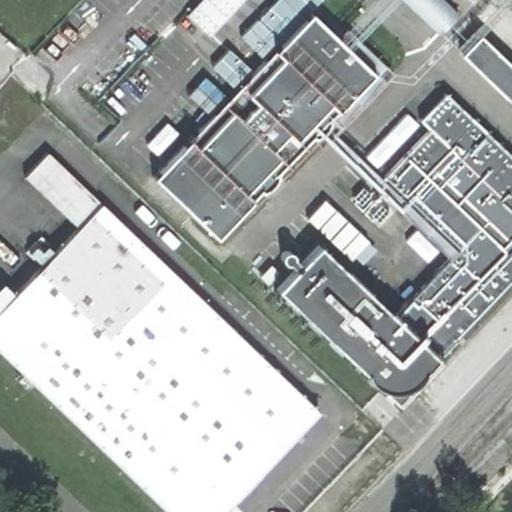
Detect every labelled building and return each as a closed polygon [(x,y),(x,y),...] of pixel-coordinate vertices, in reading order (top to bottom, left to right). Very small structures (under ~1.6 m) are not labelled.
[(442,0),(405,0),(436,29),(453,10),(442,0)] [(367,70),(304,10),(146,172),(208,232),(263,176),(367,70)] [(511,99),(511,63),(479,33),(461,52),(511,99)] [(511,158),(442,92),(419,115),(511,204),(511,158)] [(511,269),(511,216),(424,130),(381,173),(453,245),(390,312),(316,243),(268,289),(370,390),(379,392),(391,382),(400,389),(476,308),(511,269)] [(223,511),(266,466),(319,409),(50,150),(28,173),(79,223),(13,294),(6,289),(0,293),(0,295),(7,302),(0,308),(0,338),(180,511),(223,511)]
